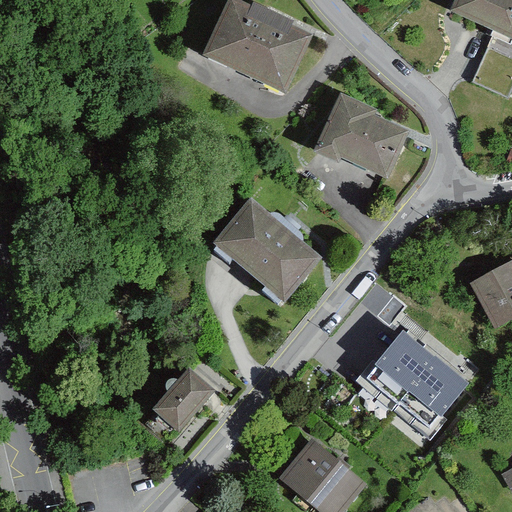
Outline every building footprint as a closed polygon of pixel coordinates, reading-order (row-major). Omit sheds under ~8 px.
[(511,0),(463,0),(457,15),(496,33),(473,85),(511,102),(511,98),(511,0)] [(310,44),(230,8),(208,54),(288,91),(310,44)] [(375,119),(344,104),(321,155),(340,163),(343,157),(385,177),(389,179),(407,139),(373,123),(375,119)] [(321,260),(252,205),(220,245),(288,300),(321,260)] [(511,267),(475,285),(497,329),(511,321),(511,267)] [(442,420),(469,386),(403,332),(376,366),(442,420)] [(214,397),(192,378),(161,414),(183,432),(214,397)] [(318,445),(288,479),(325,511),(343,511),(366,486),(318,445)]
